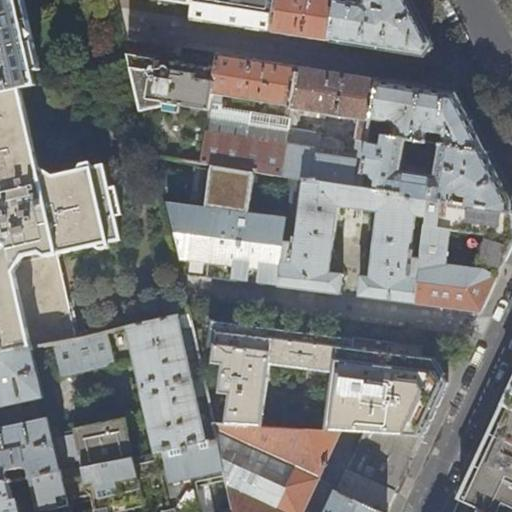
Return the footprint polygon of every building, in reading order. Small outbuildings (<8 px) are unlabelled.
[(166,0),(191,4),(191,0),(0,0),(0,92),(20,87),(37,83),(17,0),(166,0)] [(191,0),(191,4),(189,20),(229,26),(272,32),(276,0),(191,0)] [(276,0),(272,32),(298,37),(330,42),(335,0),(276,0)] [(418,14),(410,0),(362,0),(369,13),(365,16),(357,1),(353,0),(335,0),(330,42),(365,47),(424,56),(434,44),(418,14)] [(133,60),(154,153),(203,162),(213,93),(217,69),(171,61),(131,55),(133,60)] [(236,57),(219,55),(217,69),(213,93),(203,162),(211,163),(255,170),(280,174),(293,106),(300,67),(257,61),(236,57)] [(338,73),(300,67),(293,106),(280,174),(294,176),(361,187),(361,182),(363,172),(370,134),(372,120),(379,80),(338,73)] [(379,80),(372,120),(389,123),(394,130),(392,138),(423,142),(425,132),(441,134),(444,140),(443,145),(490,152),(467,109),(458,92),(446,90),(412,85),(379,80)] [(37,164),(20,87),(0,92),(0,354),(2,354),(76,337),(58,254),(72,250),(70,243),(93,238),(95,245),(120,239),(115,216),(121,215),(115,187),(109,188),(104,165),(79,171),(80,178),(57,183),(55,176),(37,164)] [(392,138),(370,134),(363,172),(372,174),(373,176),(373,178),(375,179),(377,180),(376,189),(427,198),(450,201),(452,194),(467,196),(466,204),(511,211),(511,194),(501,173),(490,152),(443,145),(423,142),(392,138)] [(255,170),(211,163),(206,204),(250,209),(255,170)] [(361,187),(294,176),(289,214),(280,286),(342,294),(342,292),(340,292),(342,273),(329,272),(338,206),(378,211),(370,276),(362,275),(361,294),(360,294),(360,295),(359,295),(359,297),(414,304),(417,283),(408,282),(409,272),(418,273),(427,198),(376,189),(371,188),(361,187)] [(450,201),(427,198),(418,273),(417,283),(414,304),(444,307),(481,312),(501,269),(511,244),(511,211),(466,204),(450,201)] [(211,267),(209,278),(213,278),(252,283),(280,286),(289,214),(250,209),(206,204),(169,199),(182,258),(200,264),(200,266),(211,267)] [(156,452),(206,441),(178,314),(128,326),(156,452)] [(226,425),(261,427),(267,381),(331,386),(325,430),(343,431),(364,432),(424,435),(431,419),(448,383),(430,359),(420,358),(421,347),(397,344),(348,339),(291,332),(235,325),(210,322),(207,347),(212,348),(210,364),(222,366),(218,394),(230,396),(226,425)] [(106,331),(76,337),(2,354),(4,362),(1,367),(0,367),(0,484),(10,483),(8,471),(24,468),(26,472),(30,471),(31,478),(137,456),(128,418),(77,429),(78,435),(54,440),(49,418),(0,428),(0,408),(45,398),(37,361),(57,356),(62,376),(115,364),(106,331)] [(511,511),(511,387),(506,400),(490,434),(477,463),(460,500),(485,511),(511,511)] [(325,430),(261,427),(226,425),(215,424),(218,438),(233,508),(234,511),(387,511),(409,468),(424,435),(364,432),(337,491),(319,483),(343,431),(325,430)] [(143,501),(139,481),(169,474),(176,511),(214,511),(233,508),(218,438),(206,441),(156,452),(137,456),(31,478),(30,478),(37,511),(47,510),(47,511),(70,511),(69,501),(98,495),(101,510),(143,501)] [(21,511),(20,503),(14,504),(10,483),(0,484),(0,511),(21,511)] [(485,511),(460,500),(454,511),(485,511)]
